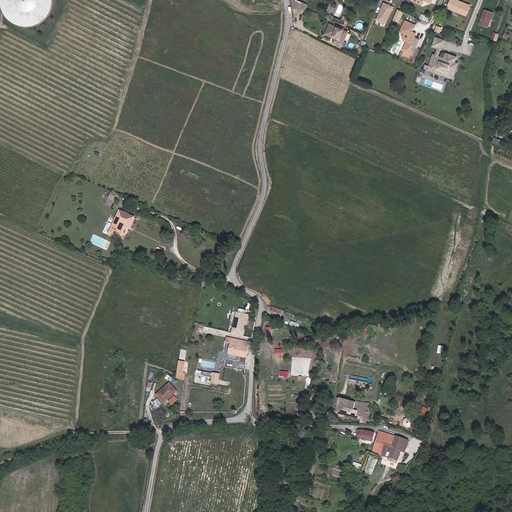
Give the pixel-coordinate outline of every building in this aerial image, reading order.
[(294,0),(292,0),(295,10),(302,13),(302,4),(294,0)] [(451,0),(447,10),(466,18),(470,7),(462,4),(462,5),(460,5),(460,4),(451,0)] [(387,24),(395,6),(384,1),(377,19),(387,24)] [(42,17),(43,12),(42,8),(39,6),(36,4),(32,5),(30,6),(27,8),(26,11),(26,15),(28,18),(31,20),(35,21),(39,20),(42,17)] [(397,23),(401,13),(396,11),(392,21),(397,23)] [(487,25),(489,25),(492,17),(483,13),(478,27),(485,30),(487,25)] [(411,33),(411,32),(413,27),(403,22),(398,34),(403,36),(406,42),(406,43),(402,53),(411,57),(417,41),(413,39),(411,33)] [(337,33),(328,29),(324,37),(333,41),(333,40),(335,41),(335,42),(333,47),(340,50),(346,37),(340,34),(337,33)] [(440,48),(442,49),(444,42),(438,39),(435,46),(439,47),(435,60),(436,61),(437,59),(440,48)] [(455,67),(452,66),(453,64),(455,62),(456,59),(450,57),(450,60),(444,58),(444,62),(441,61),(441,60),(437,59),(436,61),(435,60),(432,59),(429,69),(430,69),(429,72),(435,74),(436,70),(447,74),(446,78),(451,79),(455,67)] [(451,79),(446,78),(447,74),(436,70),(435,74),(429,72),(430,69),(429,69),(427,73),(452,81),(455,73),(457,68),(455,67),(451,79)] [(122,233),(128,236),(132,226),(118,219),(107,242),(116,246),(122,233)] [(233,342),(240,343),(244,327),(237,325),(233,342)] [(228,362),(244,365),(247,351),(232,347),(228,362)] [(179,360),(178,378),(185,379),(187,361),(179,360)] [(220,384),(221,373),(213,372),(212,383),(220,384)] [(162,414),(175,402),(168,394),(155,405),(162,414)] [(365,420),(368,420),(369,403),(354,400),(354,401),(342,399),(342,402),(337,401),(334,413),(359,419),(358,422),(364,423),(365,420)] [(360,446),(373,448),(375,439),(362,436),(362,437),(361,443),(360,446)] [(383,449),(384,445),(386,440),(379,437),(376,446),(383,449)] [(384,445),(393,448),(395,443),(386,440),(384,445)] [(397,468),(401,459),(402,455),(407,456),(409,448),(397,444),(389,465),(390,466),(397,468)] [(388,457),(390,457),(393,448),(384,445),(383,449),(384,449),(382,457),(380,461),(386,463),(388,457)] [(373,454),(382,457),(384,449),(383,449),(376,446),(373,454)] [(383,473),(389,476),(391,470),(389,469),(385,467),(383,473)] [(389,476),(398,479),(400,473),(396,471),(391,470),(389,476)]
